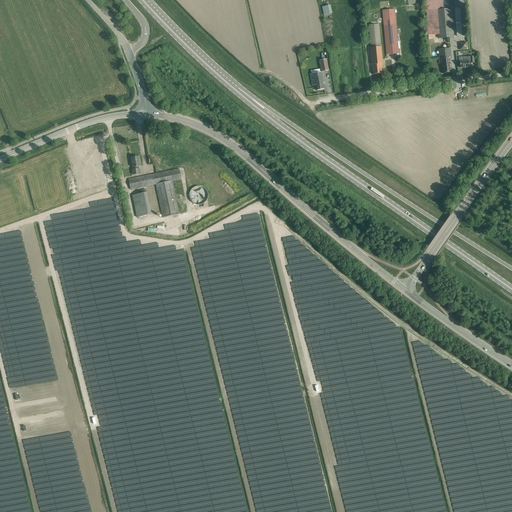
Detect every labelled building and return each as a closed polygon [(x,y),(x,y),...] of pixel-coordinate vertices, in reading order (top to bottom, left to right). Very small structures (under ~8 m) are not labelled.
[(438,10),(443,10),(442,0),(425,0),(428,39),(434,39),(441,38),(438,10)] [(464,8),(463,0),(453,0),(455,9),(464,8)] [(331,2),(324,3),(326,13),(333,11),(331,2)] [(457,37),(467,36),(464,8),(455,9),(457,37)] [(399,48),(395,9),(382,10),(387,55),(399,53),(399,56),(400,56),(400,48),(399,48)] [(452,9),(443,10),(438,10),(441,38),(449,38),(449,36),(454,36),(452,9)] [(379,24),(369,25),(370,48),(373,74),(382,73),(381,65),(382,65),(382,64),(379,24)] [(452,59),(450,48),(438,49),(439,58),(438,58),(438,64),(442,64),(443,73),(452,72),(450,59),(452,59)] [(469,67),(469,61),(471,61),(471,63),(474,62),(474,56),(468,56),(463,57),(463,61),(460,61),(460,68),(469,67)] [(329,71),(327,59),(319,60),(322,72),(329,71)] [(319,69),(311,70),(312,74),(310,74),(312,85),(316,85),(317,90),(324,89),(321,72),(320,72),(319,69)] [(132,158),(133,167),(133,169),(132,169),(133,174),(140,173),(139,166),(140,166),(139,157),(132,158)] [(179,214),(172,181),(181,179),(179,169),(129,179),(131,190),(155,184),(162,218),(179,214)] [(199,186),(198,186),(197,186),(196,186),(195,186),(195,187),(194,187),(193,188),(192,189),(191,189),(191,190),(190,191),(190,192),(190,193),(190,194),(190,195),(190,196),(190,197),(190,198),(190,199),(191,199),(191,200),(191,201),(192,202),(193,202),(194,203),(195,204),(196,204),(197,204),(198,204),(199,204),(200,204),(201,204),(202,204),(203,203),(204,203),(205,202),(206,202),(206,201),(207,200),(207,199),(208,198),(208,197),(208,196),(208,195),(208,194),(208,193),(208,192),(207,191),(207,190),(206,190),(206,189),(205,188),(204,188),(204,187),(203,187),(201,186),(200,186),(199,186)] [(132,196),(137,217),(151,214),(147,193),(132,196)]
